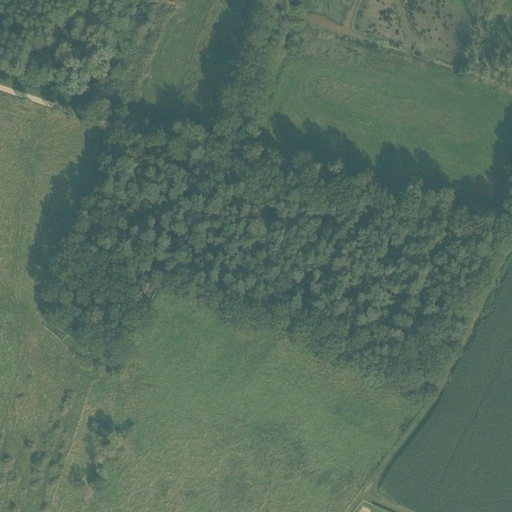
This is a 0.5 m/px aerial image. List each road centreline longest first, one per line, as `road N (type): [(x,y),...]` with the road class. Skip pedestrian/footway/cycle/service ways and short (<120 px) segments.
road 1 (track): [(511,225),(302,184),(0,89)]
road 2 (track): [(362,496),(448,389),(511,261)]
road 3 (track): [(169,293),(221,159)]
